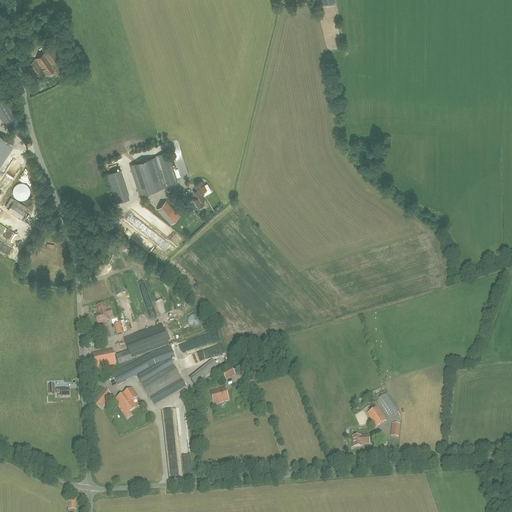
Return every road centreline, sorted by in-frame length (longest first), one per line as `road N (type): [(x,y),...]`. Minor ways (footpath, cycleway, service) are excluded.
road 1 (unclassified): [(89,488),(75,258),(29,122),(16,47),(18,0)]
road 2 (unclassified): [(89,488),(511,456)]
